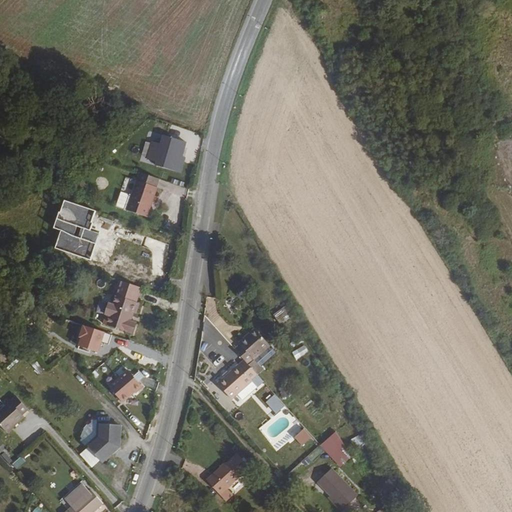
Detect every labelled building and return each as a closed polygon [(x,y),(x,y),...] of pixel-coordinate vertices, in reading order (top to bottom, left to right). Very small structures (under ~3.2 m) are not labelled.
[(143,161),(179,171),(188,142),(160,134),(157,143),(149,140),(143,161)] [(150,218),(160,187),(158,187),(160,178),(143,173),(131,211),(150,218)] [(75,188),(82,193),(87,185),(80,180),(75,188)] [(91,244),(97,226),(95,223),(98,212),(66,202),(62,215),(70,218),(60,251),(94,261),(99,247),(91,244)] [(60,251),(70,218),(62,215),(52,249),(60,251)] [(135,301),(133,300),(138,285),(118,279),(116,287),(119,288),(116,295),(113,294),(110,306),(105,304),(102,313),(104,314),(101,324),(129,333),(132,323),(127,321),(129,313),(131,313),(135,301)] [(150,296),(149,304),(157,305),(158,297),(150,296)] [(284,306),(277,314),(283,319),(290,311),(284,306)] [(244,356),(265,336),(251,320),(235,335),(237,337),(231,342),(241,352),(244,356)] [(254,367),(244,356),(241,352),(216,375),(230,390),(254,367)] [(38,361),(32,364),(37,374),(43,371),(38,361)] [(142,386),(129,370),(126,372),(140,388),(142,386)] [(134,393),(140,388),(126,372),(110,387),(122,401),(133,392),(134,393)] [(18,401),(0,417),(0,427),(8,436),(26,420),(23,417),(28,412),(18,401)] [(312,413),(323,430),(330,425),(318,409),(312,413)] [(291,422),(296,418),(288,410),(283,414),(291,422)] [(84,441),(98,436),(102,425),(99,424),(95,435),(83,439),(84,441)] [(114,446),(119,431),(102,425),(98,436),(84,441),(91,458),(112,451),(114,446)] [(92,461),(114,453),(122,432),(119,431),(114,446),(112,451),(91,458),(92,461)] [(341,468),(354,456),(334,433),(320,445),(341,468)] [(350,440),(354,448),(366,442),(361,434),(350,440)] [(274,446),(285,446),(284,436),(273,437),(274,446)] [(302,459),(320,446),(312,436),(299,445),(304,452),(292,460),(289,457),(279,465),(286,474),(304,461),(302,459)] [(233,448),(204,474),(222,495),(230,488),(223,482),(245,462),(233,448)] [(13,467),(22,458),(18,453),(8,462),(13,467)] [(304,470),(312,463),(307,457),(299,464),(304,470)] [(331,484),(313,465),(297,479),(314,499),(331,484)] [(77,508),(93,494),(92,494),(85,485),(69,499),(77,508)] [(96,511),(105,505),(94,492),(92,494),(93,494),(77,508),(72,511),(96,511)] [(72,511),(77,508),(69,499),(64,504),(71,511),(72,511)]
